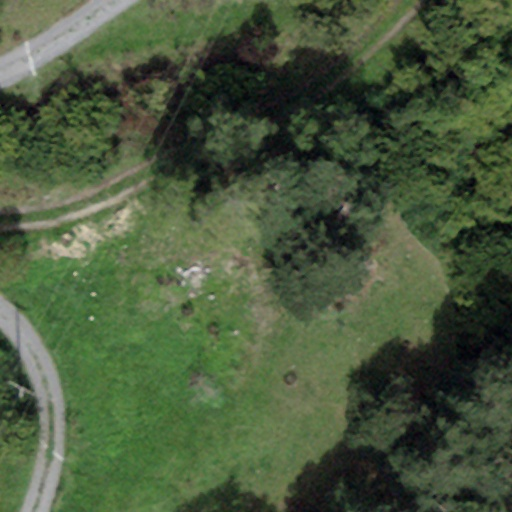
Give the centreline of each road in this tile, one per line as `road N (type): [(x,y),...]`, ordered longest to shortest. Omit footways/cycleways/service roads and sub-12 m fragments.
road 1 (track): [(430,0),(347,91),(273,147),(127,211),(0,238)]
road 2 (track): [(50,511),(54,413),(40,372),(0,324)]
road 3 (track): [(0,98),(40,83),(159,0)]
